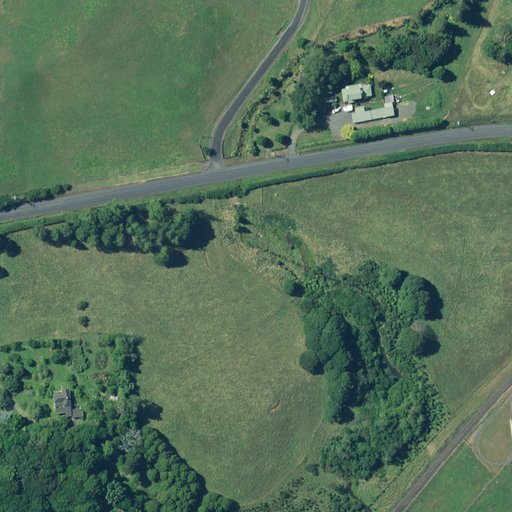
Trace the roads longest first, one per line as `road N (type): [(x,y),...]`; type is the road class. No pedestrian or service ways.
road 1 (unclassified): [(511,130),(0,215)]
road 2 (unknown): [(217,177),(218,128),(303,0)]
